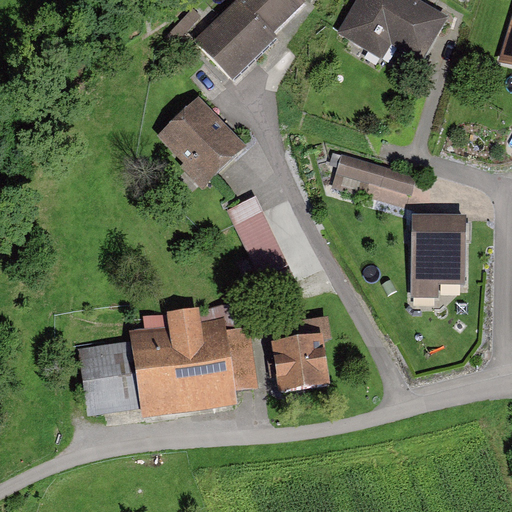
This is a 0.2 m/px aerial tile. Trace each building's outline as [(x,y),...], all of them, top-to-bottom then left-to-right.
[(307,8),(299,0),(242,0),(197,45),(232,81),(307,8)] [(449,22),(410,0),(361,0),(341,36),(386,63),(394,49),(423,66),(449,22)] [(511,16),(497,66),(511,70),(511,16)] [(242,155),(197,104),(156,139),(201,191),(242,155)] [(415,178),(344,158),(335,190),(368,199),(371,189),(409,199),(415,178)] [(256,198),(228,210),(263,290),(291,278),(256,198)] [(464,224),(415,223),(414,298),(437,298),(437,287),(463,287),(464,224)] [(247,331),(243,306),(142,320),(144,332),(130,334),(131,345),(78,352),(88,420),(141,412),(143,423),(238,409),(236,396),(259,393),(250,331),(247,331)] [(320,348),(276,355),(282,398),(327,392),(320,348)]
